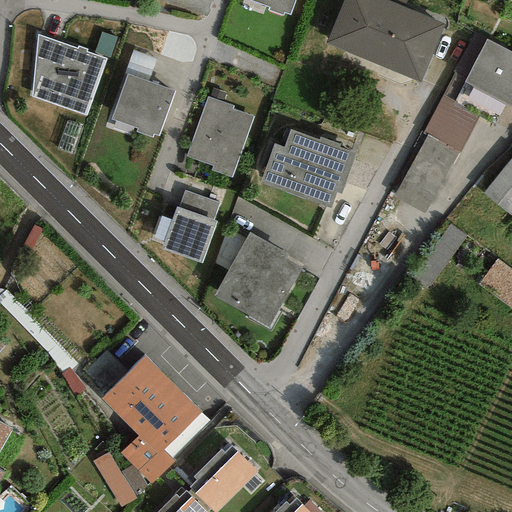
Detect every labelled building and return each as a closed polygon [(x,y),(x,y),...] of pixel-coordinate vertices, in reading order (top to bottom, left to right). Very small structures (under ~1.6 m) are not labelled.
[(294,0),(248,0),(268,7),(267,10),(282,16),(283,13),(289,15),(294,0)] [(443,25),(383,0),(343,0),(325,43),(419,82),(443,25)] [(77,49),(37,35),(31,97),(86,116),(105,59),(85,52),(86,50),(78,46),(77,49)] [(511,53),(486,39),(463,82),(511,109),(511,53)] [(110,119),(137,129),(136,132),(151,138),(153,135),(157,136),(173,91),(127,74),(110,119)] [(442,95),(422,133),(460,153),(479,117),(442,95)] [(233,106),(207,97),(186,157),(212,166),(210,171),(231,178),(253,117),(231,109),(233,106)] [(318,140),(289,129),(283,147),(273,144),(259,182),(330,209),(336,193),(340,195),(356,153),(339,147),(340,144),(319,137),(318,140)] [(458,155),(426,137),(392,198),(425,216),(458,155)] [(511,211),(511,209),(511,152),(483,187),(511,211)] [(184,191),(178,208),(212,220),(218,203),(184,191)] [(178,208),(176,208),(161,250),(201,264),(216,221),(212,220),(178,208)] [(453,222),(415,268),(427,278),(465,232),(453,222)] [(302,265),(286,256),(287,254),(249,232),(213,297),(267,327),(302,265)] [(511,269),(497,258),(478,284),(511,309),(511,269)] [(200,412),(144,356),(100,400),(137,437),(120,453),(132,465),(137,470),(151,485),(174,462),(162,450),(200,412)] [(84,389),(69,367),(59,374),(74,396),(84,389)] [(215,511),(257,472),(231,445),(223,452),(220,449),(192,477),(195,480),(188,487),(212,511),(215,511)] [(108,452),(92,462),(120,507),(136,498),(133,494),(120,472),(108,452)] [(132,465),(120,472),(133,494),(146,486),(137,470),(132,465)] [(207,511),(186,490),(179,497),(176,494),(157,511),(207,511)] [(309,511),(295,498),(288,505),(285,502),(274,511),(309,511)]
